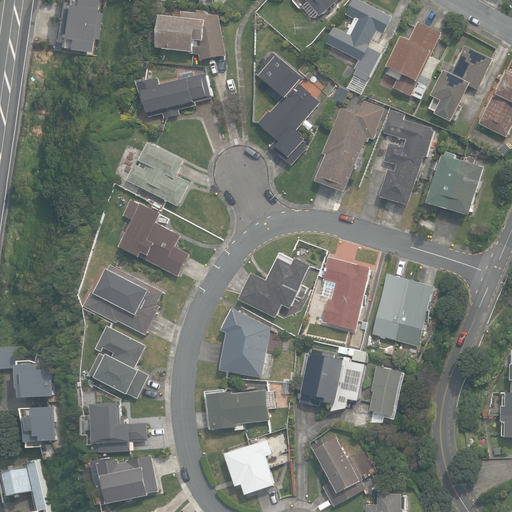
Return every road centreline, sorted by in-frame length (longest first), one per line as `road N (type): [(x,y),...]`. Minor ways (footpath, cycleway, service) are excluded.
road 1 (residential): [(493,273),(319,221),(260,224),(213,290),(186,365),(193,461),(203,491),(223,511)]
road 2 (residential): [(493,273),(444,401),(445,461),(469,511)]
road 3 (secondary): [(0,130),(18,0)]
